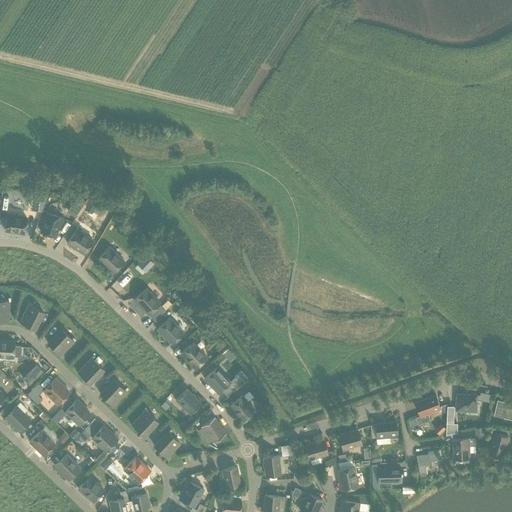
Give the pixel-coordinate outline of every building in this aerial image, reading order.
[(78,196),(68,211),(75,216),(86,201),(78,196)] [(39,201),(32,200),(30,210),(38,211),(39,201)] [(89,203),(85,209),(91,213),(96,207),(89,203)] [(46,212),(40,231),(55,236),(58,229),(57,229),(58,226),(59,226),(62,217),(46,212)] [(24,233),(26,217),(7,214),(4,230),(24,233)] [(116,216),(112,223),(117,226),(121,218),(116,216)] [(84,253),(92,240),(76,229),(67,243),(74,248),(75,247),(78,249),(77,249),(84,253)] [(109,247),(97,259),(104,265),(105,265),(112,272),(123,260),(109,247)] [(145,257),(138,265),(145,271),(152,264),(145,257)] [(141,306),(148,314),(160,303),(146,288),(134,299),(140,306),(141,306)] [(0,320),(8,320),(8,301),(0,300),(0,320)] [(35,330),(43,312),(28,305),(20,322),(35,330)] [(196,314),(190,319),(197,327),(203,322),(196,314)] [(171,343),(182,332),(168,317),(157,329),(163,336),(164,335),(166,337),(171,343)] [(47,343),(60,354),(73,341),(61,329),(47,343)] [(1,340),(0,340),(0,356),(13,357),(14,340),(5,340),(5,341),(1,341),(1,340)] [(180,353),(187,360),(187,359),(190,362),(195,367),(206,356),(192,342),(180,353)] [(78,372),(90,384),(103,370),(91,358),(78,372)] [(43,371),(36,364),(23,378),(29,384),(43,371)] [(218,392),(230,382),(216,367),(204,378),(210,385),(211,384),(213,386),(213,387),(218,392)] [(245,372),(241,376),(245,381),(249,377),(245,372)] [(43,390),(57,404),(60,401),(66,395),(69,392),(63,385),(62,386),(59,384),(60,384),(54,378),(43,390)] [(100,394),(112,405),(125,391),(113,380),(100,394)] [(201,402),(186,388),(175,400),(189,414),(201,402)] [(32,389),(27,394),(37,404),(42,399),(38,395),(32,389)] [(457,394),(456,410),(476,411),(477,395),(457,394)] [(66,395),(60,401),(64,404),(69,399),(70,398),(66,395)] [(254,411),(242,395),(229,405),(234,412),(235,412),(237,414),(242,420),(254,411)] [(420,415),(415,417),(418,424),(418,425),(431,420),(428,413),(441,408),(436,395),(416,402),(420,415)] [(266,398),(258,402),(261,408),(269,405),(266,398)] [(76,399),(65,411),(66,413),(71,417),(75,421),(79,425),(90,413),(85,408),(84,408),(82,406),(83,405),(76,399)] [(504,401),(503,400),(498,399),(497,400),(494,415),(511,419),(511,402),(507,401),(507,402),(504,402),(504,401)] [(5,417),(19,431),(30,419),(16,405),(5,417)] [(61,407),(52,417),(57,422),(66,413),(65,411),(61,407)] [(40,408),(36,412),(42,417),(45,414),(40,408)] [(144,436),(157,422),(145,410),(132,424),(144,436)] [(214,416),(201,426),(212,442),(225,433),(214,416)] [(415,417),(409,419),(412,426),(418,424),(415,417)] [(182,421),(178,424),(182,429),(186,425),(182,421)] [(376,438),(397,436),(396,422),(375,424),(376,438)] [(453,423),(447,423),(446,434),(457,431),(457,423),(453,423)] [(102,426),(91,437),(104,449),(94,460),(99,465),(110,455),(106,451),(117,439),(111,433),(110,434),(107,431),(108,431),(102,426)] [(486,426),(476,428),(476,434),(477,434),(477,438),(483,438),(486,426)] [(43,455),(55,443),(40,429),(29,441),(43,455)] [(75,429),(70,434),(74,438),(78,434),(79,433),(75,429)] [(85,429),(79,434),(85,439),(90,434),(85,429)] [(343,449),(361,444),(357,429),(338,435),(343,449)] [(167,431),(154,446),(166,457),(179,443),(167,431)] [(509,436),(495,432),(489,453),(502,457),(509,436)] [(63,433),(57,438),(63,444),(69,438),(63,433)] [(79,434),(75,439),(81,445),(86,440),(85,439),(79,434)] [(476,445),(475,437),(453,438),(454,459),(470,458),(470,446),(476,445)] [(304,444),(309,459),(327,454),(323,439),(304,444)] [(110,455),(99,465),(104,470),(116,457),(119,460),(125,454),(119,448),(115,452),(113,451),(110,455)] [(428,453),(417,455),(420,474),(427,473),(426,466),(429,465),(432,465),(432,461),(439,460),(438,454),(440,454),(439,448),(427,450),(428,453)] [(69,479),(80,468),(65,454),(54,465),(69,479)] [(263,456),(265,475),(280,473),(278,454),(263,456)] [(89,457),(86,461),(90,465),(94,462),(89,457)] [(123,468),(138,482),(150,470),(143,464),(142,465),(140,462),(134,457),(123,468)] [(292,471),(301,472),(301,464),(293,463),(292,471)] [(448,463),(440,464),(441,471),(449,470),(448,463)] [(226,487),(240,484),(236,466),(222,469),(226,487)] [(341,489),(357,486),(353,466),(337,469),(340,480),(339,480),(341,489)] [(400,467),(378,468),(378,470),(378,481),(401,480),(400,467)] [(78,488),(84,494),(85,494),(88,496),(87,496),(93,501),(104,490),(89,476),(78,488)] [(186,488),(184,491),(183,491),(179,499),(194,506),(203,489),(189,481),(186,488)] [(294,487),(291,495),(297,497),(300,489),(294,487)] [(133,499),(129,501),(131,510),(136,509),(136,511),(147,511),(146,507),(149,506),(146,493),(132,496),(133,499)] [(316,511),(322,499),(308,493),(300,511),(302,511),(316,511)] [(277,511),(279,496),(264,495),(262,511),(277,511)] [(125,511),(126,511),(131,510),(129,501),(124,502),(123,498),(109,501),(111,511),(125,511)] [(240,511),(241,500),(223,499),(221,511),(240,511)] [(356,511),(358,502),(342,500),(341,511),(340,511),(356,511)] [(199,503),(196,509),(200,511),(202,511),(205,506),(199,503)]
